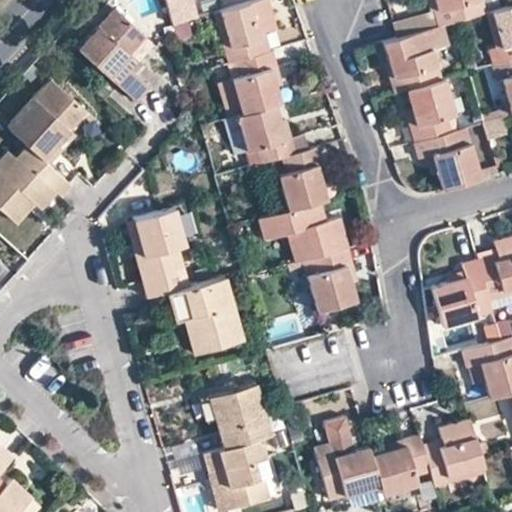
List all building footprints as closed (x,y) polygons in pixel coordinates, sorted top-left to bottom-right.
[(166,0),(172,21),(191,16),(186,0),(166,0)] [(267,0),(246,0),(231,4),(211,10),(224,61),(233,58),(262,50),(256,31),(263,29),(274,26),(267,0)] [(446,0),(431,0),(435,13),(449,9),(446,0)] [(446,0),(449,9),(435,13),(439,26),(445,25),(456,21),(488,13),(488,12),(484,0),(446,0)] [(131,99),(146,84),(132,70),(126,65),(135,56),(127,49),(140,33),(110,5),(74,45),(131,99)] [(511,5),(488,13),(502,63),(507,62),(511,60),(511,5)] [(300,22),(297,15),(291,17),(294,25),(300,22)] [(439,26),(385,42),(390,61),(399,93),(407,90),(443,80),(434,50),(450,46),(445,25),(439,26)] [(264,49),(268,48),(263,29),(256,31),(262,50),(264,49)] [(272,47),(268,48),(264,49),(274,84),(281,82),(272,47)] [(262,50),(233,58),(237,74),(230,77),(240,112),(274,101),(279,100),(274,84),(264,49),(262,50)] [(126,65),(132,70),(139,61),(135,56),(126,65)] [(511,60),(507,62),(511,77),(503,79),(511,111),(511,60)] [(399,93),(390,61),(386,62),(395,94),(399,93)] [(24,141),(44,159),(55,147),(49,141),(63,125),(81,106),(47,76),(4,123),(24,141)] [(422,141),(454,132),(449,116),(458,114),(448,79),(443,80),(407,90),(412,108),(422,141)] [(274,101),(240,112),(234,113),(244,149),(252,147),(256,161),(278,154),(288,151),(279,118),(274,101)] [(422,141),(412,108),(406,110),(416,143),(422,141)] [(500,114),(481,120),(486,136),(505,130),(500,114)] [(279,118),(288,151),(295,149),(306,146),(301,131),(290,134),(286,116),(279,118)] [(70,131),(63,125),(49,141),(55,147),(70,131)] [(442,189),(482,178),(468,128),(454,132),(422,141),(416,143),(414,143),(419,159),(426,157),(433,155),(438,172),(442,189)] [(0,169),(0,208),(14,220),(32,201),(48,183),(54,189),(57,191),(68,180),(44,159),(24,141),(9,157),(1,169),(0,169)] [(309,145),(321,180),(327,178),(317,143),(309,145)] [(295,149),(288,151),(278,154),(283,170),(276,172),(285,207),(305,201),(317,197),(324,195),(321,180),(309,145),(306,146),(295,149)] [(0,169),(1,169),(9,157),(2,150),(0,152),(0,169)] [(431,174),(438,172),(433,155),(426,157),(431,174)] [(48,183),(32,201),(38,206),(54,189),(48,183)] [(324,219),(317,197),(305,201),(311,222),(324,219)] [(305,201),(285,207),(254,216),(261,237),(283,232),(291,260),(306,256),(339,247),(347,245),(338,215),(324,219),(311,222),(305,201)] [(191,238),(183,203),(171,206),(132,216),(136,234),(129,236),(134,254),(144,293),(163,288),(183,283),(185,282),(175,243),(181,241),(191,238)] [(511,233),(492,239),(495,251),(497,257),(477,263),(487,299),(502,295),(501,288),(511,285),(511,233)] [(347,245),(339,247),(348,281),(355,279),(347,245)] [(352,297),(348,281),(339,247),(306,256),(311,272),(304,274),(313,309),(352,297)] [(475,256),(477,263),(497,257),(495,251),(475,256)] [(440,325),(490,311),(487,299),(477,263),(475,256),(459,261),(461,268),(463,275),(446,279),(428,284),(440,325)] [(444,272),(446,279),(463,275),(461,268),(444,272)] [(238,336),(221,273),(185,282),(183,283),(191,313),(181,316),(188,340),(191,350),(238,336)] [(183,283),(163,288),(172,318),(176,317),(181,316),(191,313),(183,283)] [(502,295),(511,291),(511,285),(501,288),(502,295)] [(181,316),(176,317),(183,342),(188,340),(181,316)] [(504,389),(511,387),(511,336),(511,333),(498,337),(458,348),(463,364),(470,362),(476,361),(481,378),(486,395),(504,389)] [(476,361),(470,362),(475,380),(481,378),(476,361)] [(198,389),(199,396),(209,393),(234,386),(232,379),(198,389)] [(214,412),(222,444),(258,434),(268,432),(253,381),(234,386),(209,393),(214,412)] [(204,414),(214,412),(209,393),(199,396),(204,414)] [(320,416),(327,440),(347,435),(340,410),(320,416)] [(440,443),(421,449),(427,470),(431,484),(446,480),(445,473),(481,464),(478,453),(468,415),(436,424),(438,436),(440,443)] [(383,441),(385,449),(418,440),(416,432),(383,441)] [(222,444),(201,450),(207,469),(215,467),(223,465),(227,481),(219,483),(224,505),(265,494),(260,473),(268,471),(258,434),(222,444)] [(438,436),(419,442),(421,449),(440,443),(438,436)] [(369,453),(366,444),(349,448),(332,453),(330,447),(327,440),(311,444),(326,498),(343,493),(377,483),(369,453)] [(369,453),(377,483),(380,491),(414,483),(412,474),(427,470),(421,449),(419,442),(418,440),(385,449),(369,453)] [(332,453),(349,448),(348,443),(330,447),(332,453)] [(14,511),(29,496),(9,478),(3,484),(0,487),(0,469),(11,456),(0,445),(0,511),(14,511)] [(174,471),(201,465),(198,452),(172,457),(174,471)] [(446,480),(483,470),(481,464),(445,473),(446,480)] [(223,465),(215,467),(219,483),(227,481),(223,465)] [(377,483),(343,493),(348,507),(381,498),(380,491),(377,483)] [(23,511),(34,501),(29,496),(14,511),(23,511)]
